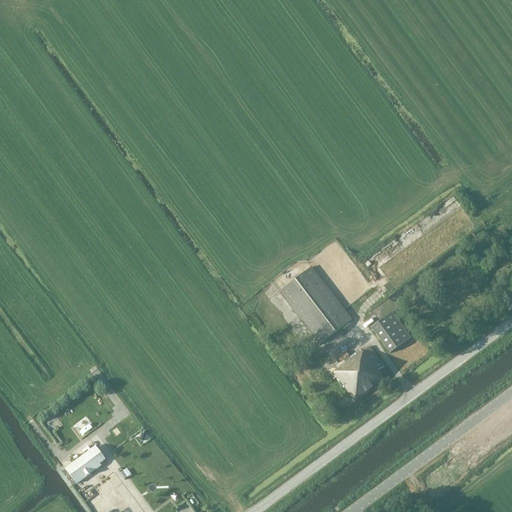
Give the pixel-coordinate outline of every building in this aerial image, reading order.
[(433,207),(440,215),(453,204),(445,196),(433,207)] [(511,233),(509,229),(511,227),(511,222),(502,228),(505,233),(511,243),(511,233)] [(318,345),(351,320),(311,267),(278,293),(318,345)] [(392,312),(370,328),(389,354),(411,338),(392,312)] [(360,350),(331,372),(354,402),(384,379),(378,371),(384,366),(369,347),(362,352),(360,350)] [(94,447),(63,470),(75,485),(99,466),(98,465),(104,460),(94,447)] [(83,481),(74,487),(77,491),(86,486),(83,481)]
